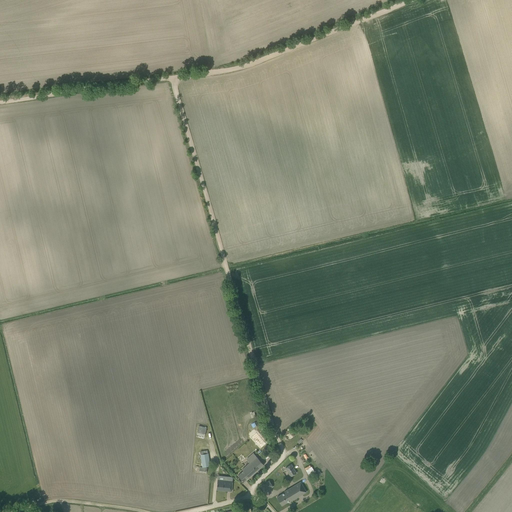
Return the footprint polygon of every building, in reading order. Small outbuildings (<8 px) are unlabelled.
[(199,426),(197,434),(204,437),(207,428),(199,426)] [(209,453),(201,454),(202,467),(210,466),(209,453)] [(238,475),(244,482),(264,465),(256,457),(242,470),(243,471),(238,475)] [(285,468),(290,477),(296,473),(291,464),(285,468)] [(311,467),(305,470),(309,476),(315,473),(311,467)] [(216,490),(231,491),(232,481),(223,480),(223,479),(217,479),(216,490)] [(266,483),(264,485),(263,484),(260,486),(264,492),(273,487),(269,481),(266,483)] [(277,497),(281,505),(289,501),(290,502),(307,492),(300,482),(284,492),(285,492),(277,497)]
